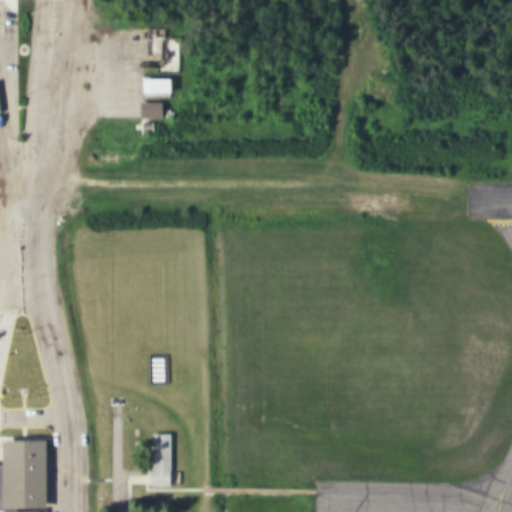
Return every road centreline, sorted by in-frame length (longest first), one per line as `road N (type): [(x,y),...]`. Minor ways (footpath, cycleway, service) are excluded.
road 1 (primary): [(62,511),(60,400),(34,281),(17,258)]
road 2 (primary): [(17,170),(42,0)]
